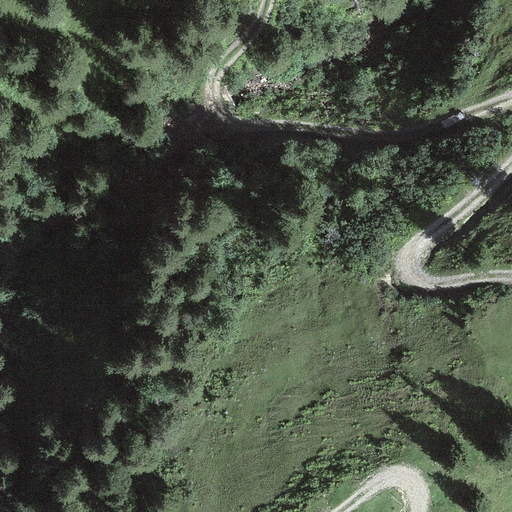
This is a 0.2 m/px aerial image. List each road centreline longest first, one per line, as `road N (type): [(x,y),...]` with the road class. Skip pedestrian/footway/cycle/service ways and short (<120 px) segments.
road 1 (track): [(511,98),(413,132),(236,123),(219,111),(213,79),(251,36),(267,0)]
road 2 (track): [(511,276),(432,282),(409,267),(414,250),(511,164)]
